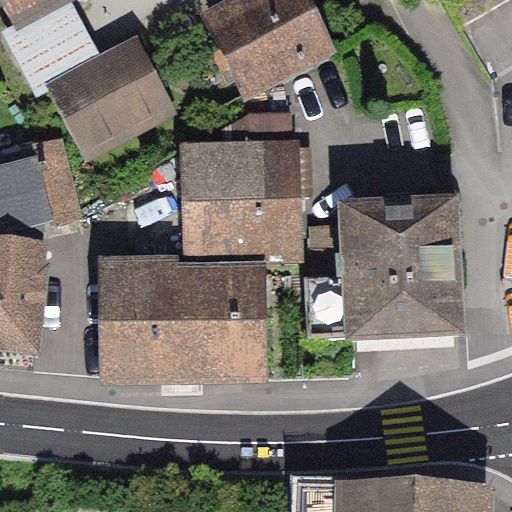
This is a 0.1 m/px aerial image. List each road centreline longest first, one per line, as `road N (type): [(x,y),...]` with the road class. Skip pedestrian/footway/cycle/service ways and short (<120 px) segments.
road 1 (primary): [(0,424),(303,444),(511,413)]
road 2 (residential): [(511,378),(502,225),(452,65),(413,0)]
